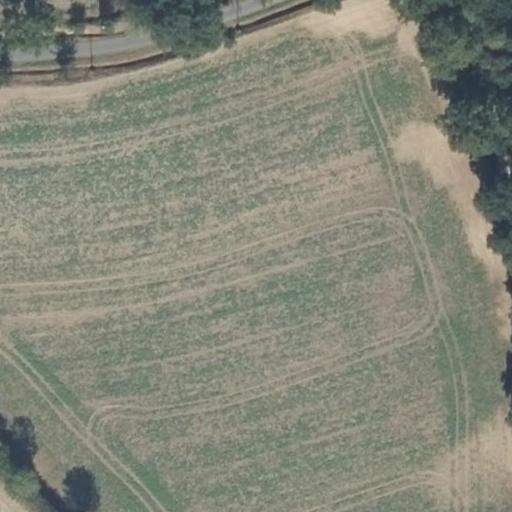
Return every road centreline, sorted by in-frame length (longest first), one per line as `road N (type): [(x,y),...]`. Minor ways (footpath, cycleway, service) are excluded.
road 1 (unclassified): [(273,0),(128,45),(0,59)]
road 2 (track): [(511,212),(474,0)]
